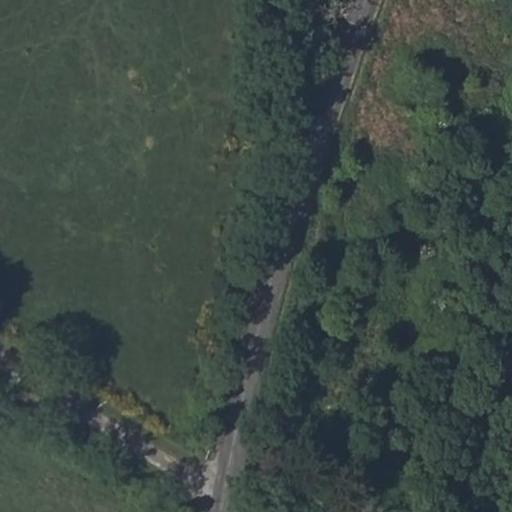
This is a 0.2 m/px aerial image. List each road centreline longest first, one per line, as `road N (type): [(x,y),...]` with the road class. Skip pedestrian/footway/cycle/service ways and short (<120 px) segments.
road 1 (tertiary): [(217,500),(259,327),(380,0)]
road 2 (unclassified): [(217,500),(0,368)]
